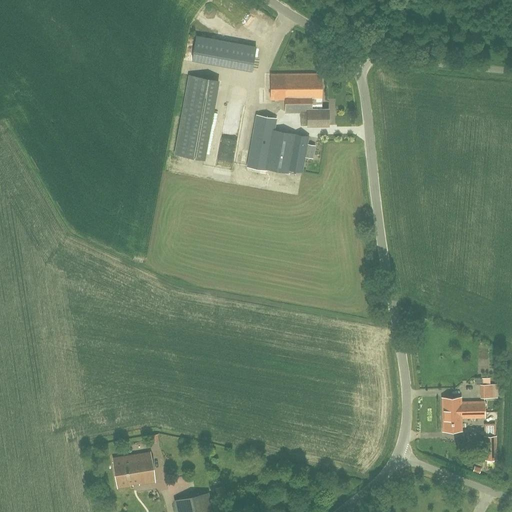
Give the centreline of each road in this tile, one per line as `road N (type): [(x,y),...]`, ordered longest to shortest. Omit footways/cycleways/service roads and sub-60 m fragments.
road 1 (unclassified): [(407,454),(363,85),(353,60)]
road 2 (unclassified): [(511,71),(353,60)]
